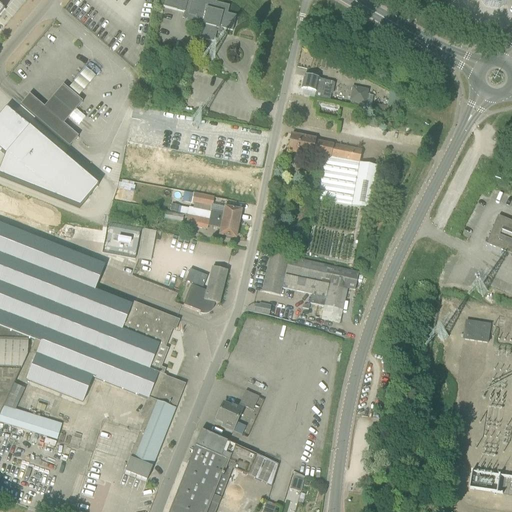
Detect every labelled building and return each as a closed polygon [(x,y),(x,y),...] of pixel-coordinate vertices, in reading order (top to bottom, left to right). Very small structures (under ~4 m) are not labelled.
[(182,19),(187,20),(195,22),(193,28),(201,30),(199,39),(214,43),(217,32),(222,34),(223,29),(233,32),(237,16),(228,14),(230,6),(209,1),(209,0),(165,0),(163,8),(184,13),(182,19)] [(480,0),(485,7),(499,10),(510,2),(510,0),(480,0)] [(87,69),(71,87),(80,95),(97,77),(87,69)] [(301,89),(316,92),(315,99),(330,102),(331,95),(334,83),(325,81),(320,80),(304,77),(301,89)] [(25,101),(20,106),(69,148),(73,144),(78,137),(64,125),(66,122),(82,103),(78,99),(68,90),(63,86),(47,105),(44,108),(29,95),(25,101)] [(366,105),(369,90),(352,87),(350,103),(366,105)] [(390,91),(388,102),(400,104),(401,96),(390,91)] [(340,107),(316,102),(315,107),(339,112),(340,107)] [(99,187),(8,109),(0,118),(0,152),(1,151),(9,157),(5,180),(80,209),(99,187)] [(141,156),(146,136),(132,132),(127,153),(141,156)] [(288,152),(290,153),(311,157),(312,155),(324,158),(324,160),(325,160),(323,166),(322,172),(323,172),(321,178),(320,185),(319,191),(317,202),(329,204),(370,211),(378,167),(359,163),(361,151),(315,141),(291,135),(288,152)] [(128,202),(132,186),(121,184),(118,199),(128,202)] [(214,199),(194,195),(184,193),(182,203),(192,204),(192,205),(194,205),(212,209),(213,206),(214,199)] [(211,213),(193,209),(189,208),(189,209),(180,207),(179,207),(178,213),(178,214),(187,215),(187,216),(238,225),(241,211),(225,208),(224,215),(211,212),(211,213)] [(220,236),(232,238),(236,239),(238,225),(187,216),(186,226),(207,230),(208,227),(221,229),(220,236)] [(511,221),(499,216),(487,244),(511,255),(511,221)] [(104,267),(73,255),(0,225),(0,338),(27,340),(28,338),(35,341),(30,354),(36,356),(35,357),(92,380),(92,378),(147,399),(146,401),(175,412),(185,385),(163,376),(166,370),(161,368),(168,350),(166,349),(177,320),(132,302),(130,306),(95,292),(104,267)] [(196,249),(197,238),(167,235),(166,246),(196,249)] [(321,320),(339,324),(348,290),(351,290),(355,291),(359,274),(349,272),(271,254),(262,293),(280,297),(282,289),(312,296),(310,304),(303,306),(302,309),(309,310),(310,305),(317,306),(324,308),(321,320)] [(211,309),(211,308),(209,307),(211,303),(219,305),(227,272),(212,268),(206,292),(192,286),(184,306),(201,312),(200,314),(201,315),(202,312),(202,313),(203,313),(204,313),(206,313),(207,313),(207,312),(208,312),(209,311),(210,310),(210,309),(211,309)] [(247,308),(246,312),(269,317),(271,307),(260,305),(259,306),(253,305),(247,308)] [(489,344),(492,325),(466,321),(463,341),(489,344)] [(0,359),(24,361),(27,354),(28,340),(27,340),(0,338),(0,359)] [(83,403),(92,380),(35,357),(26,381),(83,403)] [(24,361),(0,359),(0,418),(14,385),(13,384),(24,361)] [(0,422),(56,440),(59,430),(61,425),(16,411),(25,390),(14,385),(0,418),(0,422)] [(245,392),(239,405),(253,412),(259,398),(245,392)] [(147,481),(148,478),(162,444),(175,412),(146,401),(141,415),(146,418),(140,434),(125,473),(147,481)] [(246,428),(245,427),(235,423),(241,409),(235,406),(234,409),(223,405),(216,420),(223,423),(222,427),(232,432),(241,436),(242,436),(246,428)] [(201,431),(195,447),(169,511),(216,511),(233,470),(242,474),(271,487),(278,465),(263,459),(227,442),(201,431)] [(511,493),(511,475),(473,473),(471,491),(511,493)] [(304,479),(293,476),(290,486),(300,490),(304,479)]
